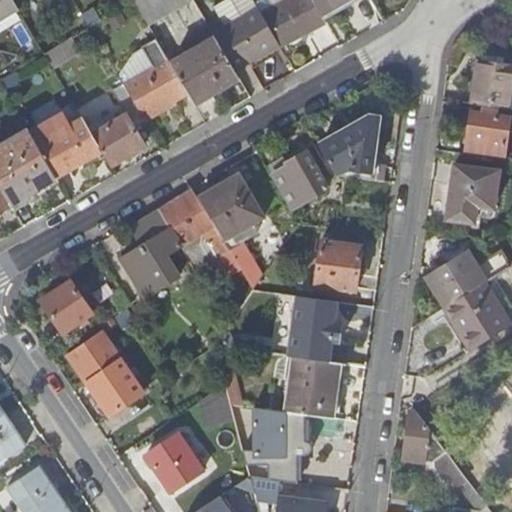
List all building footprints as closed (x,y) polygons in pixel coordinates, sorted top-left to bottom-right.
[(0,0),(0,12),(15,3),(13,0),(0,0)] [(136,0),(134,2),(150,28),(172,14),(163,0),(136,0)] [(324,26),(311,0),(290,0),(263,13),(282,47),(324,26)] [(312,0),(323,18),(355,0),(312,0)] [(258,8),(214,34),(217,39),(236,72),(280,46),(258,8)] [(72,38),(45,55),(53,68),(80,52),(72,38)] [(236,72),(217,39),(172,65),(181,81),(189,95),(195,107),(240,80),(236,72)] [(172,65),(158,41),(143,50),(145,52),(155,69),(131,83),(125,87),(127,91),(144,121),(189,95),(181,81),(172,65)] [(124,72),(131,83),(155,69),(145,52),(135,58),(124,72)] [(478,66),(471,106),(506,111),(511,70),(478,66)] [(113,114),(88,128),(105,158),(110,167),(145,147),(135,131),(146,124),(144,121),(127,91),(116,98),(127,117),(118,123),(113,114)] [(471,114),(466,153),(503,157),(508,120),(495,118),(495,113),(484,112),(484,116),(471,114)] [(32,134),(58,179),(89,161),(92,165),(105,158),(88,128),(84,121),(70,129),(63,116),(32,134)] [(370,116),(315,148),(330,176),(371,181),(380,117),(370,116)] [(32,134),(31,133),(0,150),(0,186),(12,206),(16,214),(42,199),(40,195),(44,192),(47,197),(62,187),(58,179),(32,134)] [(288,167),(274,176),(292,210),(327,190),(306,154),(286,165),(288,167)] [(498,172),(454,166),(446,220),(462,223),(461,228),(479,230),(480,218),(490,220),(492,210),(493,210),(498,172)] [(240,176),(200,199),(225,243),(252,227),(265,219),(240,176)] [(0,213),(12,206),(0,186),(0,213)] [(194,192),(160,211),(181,247),(201,235),(215,259),(211,261),(212,262),(225,284),(243,273),(229,250),(227,251),(214,227),(194,192)] [(181,247),(160,211),(129,230),(137,243),(128,247),(131,252),(120,259),(142,299),(178,277),(166,256),(181,247)] [(252,227),(225,243),(231,252),(244,244),(257,236),(252,227)] [(201,235),(181,247),(195,272),(212,262),(211,261),(215,259),(201,235)] [(362,245),(322,241),(316,287),(356,291),(362,245)] [(244,244),(231,252),(243,273),(253,290),(262,276),(244,244)] [(131,252),(128,247),(117,254),(120,259),(131,252)] [(428,278),(445,306),(485,281),(486,283),(494,278),(510,269),(500,253),(476,268),(468,254),(428,278)] [(511,306),(494,278),(486,283),(446,308),(472,351),(510,327),(502,315),(511,308),(511,306)] [(70,281),(42,302),(64,333),(92,314),(70,281)] [(132,306),(123,290),(113,296),(122,312),(132,306)] [(337,355),(336,363),(366,368),(368,356),(338,351),(343,309),(314,304),(308,352),(337,355)] [(227,329),(215,347),(293,357),(299,358),(301,339),(227,329)] [(103,335),(70,359),(111,419),(145,396),(103,335)] [(293,357),(286,413),(333,419),(336,402),(331,402),(336,363),(299,358),(293,357)] [(341,364),(336,363),(331,402),(336,402),(341,364)] [(226,386),(231,405),(242,407),(233,377),(224,379),(226,386)] [(226,386),(204,400),(212,427),(235,421),(232,411),(231,405),(226,386)] [(231,405),(232,411),(235,421),(236,425),(246,422),(242,407),(231,405)] [(286,413),(253,408),(256,457),(285,455),(286,413)] [(489,511),(417,413),(410,413),(404,460),(435,463),(454,489),(460,485),(467,495),(466,496),(477,511),(454,508),(453,511),(489,511)] [(0,463),(25,447),(3,414),(0,415),(0,463)] [(179,435),(148,456),(172,493),(204,473),(179,435)] [(230,468),(238,486),(250,478),(245,461),(230,468)] [(284,465),(246,464),(250,478),(285,483),(284,465)] [(62,500),(39,467),(7,488),(23,511),(44,511),(45,511),(62,500)] [(198,511),(197,511),(233,511),(221,497),(198,511)] [(70,511),(62,500),(45,511),(44,511),(70,511)]
